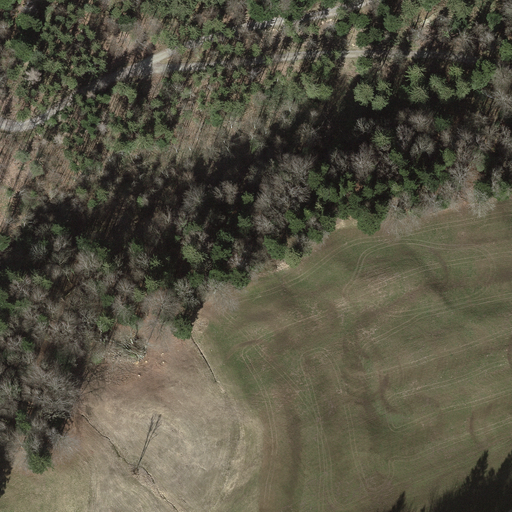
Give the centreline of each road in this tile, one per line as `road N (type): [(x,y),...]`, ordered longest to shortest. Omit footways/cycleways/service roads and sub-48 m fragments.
road 1 (track): [(0,116),(14,125),(39,122),(80,91),(131,69),(366,0)]
road 2 (track): [(131,69),(440,53),(511,69)]
